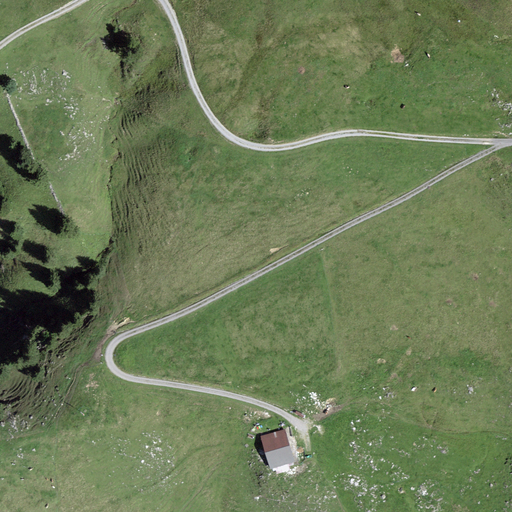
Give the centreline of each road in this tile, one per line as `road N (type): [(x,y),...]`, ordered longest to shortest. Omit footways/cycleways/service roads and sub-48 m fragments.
road 1 (track): [(506,142),(109,347),(108,360),(123,376),(230,395),(301,424)]
road 2 (track): [(511,141),(359,132),(284,147),(241,143),(195,89),(162,0)]
